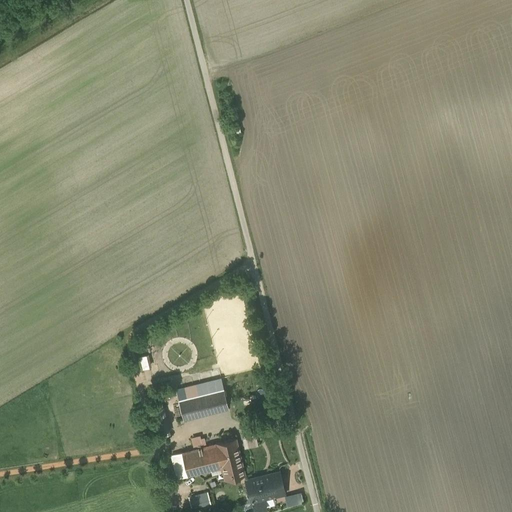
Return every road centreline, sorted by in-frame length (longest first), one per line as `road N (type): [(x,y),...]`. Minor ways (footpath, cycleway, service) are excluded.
road 1 (residential): [(190,0),(318,511)]
road 2 (track): [(254,257),(134,331),(174,511)]
road 3 (track): [(156,442),(0,473)]
